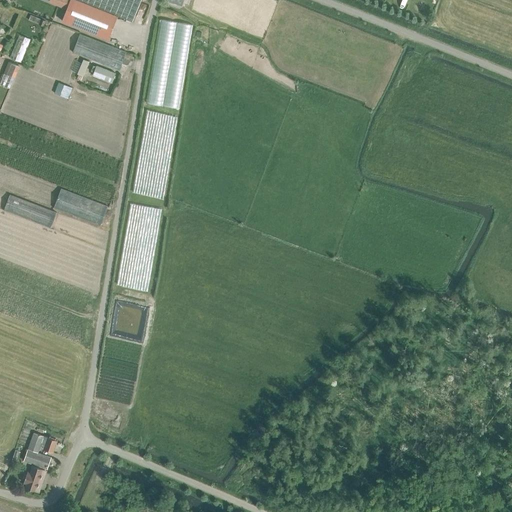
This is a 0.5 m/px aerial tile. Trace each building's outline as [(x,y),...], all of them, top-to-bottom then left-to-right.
[(46,15),(53,0),(51,0),(25,0),(23,5),(46,15)] [(108,39),(117,16),(76,0),(69,0),(62,20),(108,39)] [(76,0),(117,16),(117,15),(132,21),(140,0),(76,0)] [(43,26),(45,21),(30,15),(28,20),(43,26)] [(126,51),(79,33),(72,52),(119,70),(126,51)] [(19,34),(10,57),(20,61),(29,39),(19,34)] [(83,58),(78,73),(84,75),(89,60),(83,58)] [(18,65),(9,61),(0,83),(9,87),(18,65)] [(92,75),(111,83),(115,72),(96,65),(92,75)] [(66,98),(70,87),(58,82),(54,93),(66,98)] [(100,225),(107,206),(61,188),(53,207),(100,225)] [(50,227),(56,212),(10,194),(4,210),(50,227)] [(23,461),(47,469),(51,457),(38,452),(40,445),(43,446),(43,448),(53,452),(57,441),(34,433),(28,449),(27,449),(23,461)] [(26,483),(24,487),(39,492),(46,470),(32,465),(30,472),(27,471),(23,482),(26,483)]
